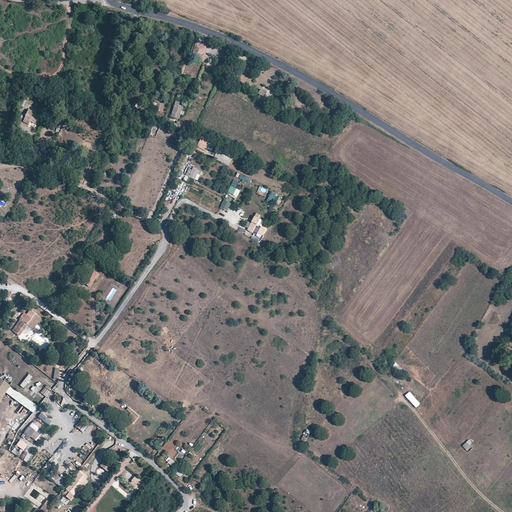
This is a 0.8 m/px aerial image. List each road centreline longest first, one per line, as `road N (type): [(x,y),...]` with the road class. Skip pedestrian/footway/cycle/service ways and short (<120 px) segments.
road 1 (unclassified): [(182,511),(187,499),(178,487),(60,388),(144,274),(164,232),(41,164)]
road 2 (track): [(158,252),(219,289),(261,273),(309,303),(502,511)]
road 3 (tertiary): [(115,0),(278,63),(511,203)]
road 4 (unknown): [(173,212),(87,165),(45,109)]
road 5 (unknown): [(262,217),(188,179),(173,212)]
